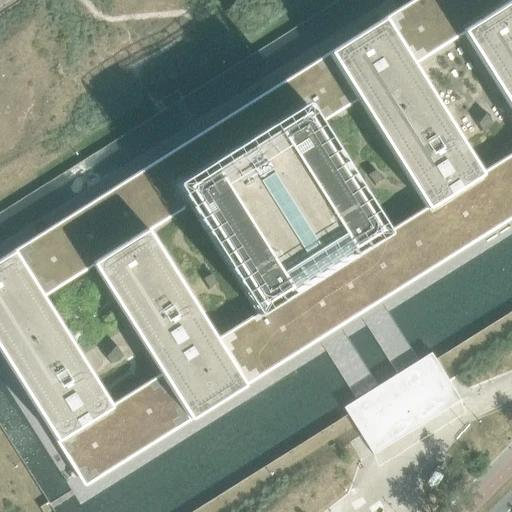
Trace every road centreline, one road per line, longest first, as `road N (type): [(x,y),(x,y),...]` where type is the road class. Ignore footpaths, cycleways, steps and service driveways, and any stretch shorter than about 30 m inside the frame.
road 1 (primary): [(511,354),(268,511)]
road 2 (primary): [(391,511),(511,434)]
